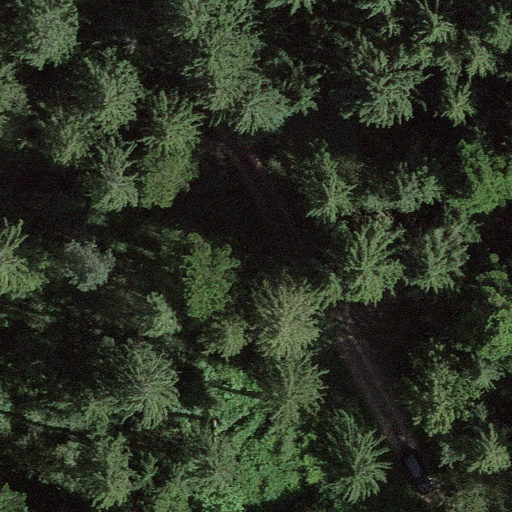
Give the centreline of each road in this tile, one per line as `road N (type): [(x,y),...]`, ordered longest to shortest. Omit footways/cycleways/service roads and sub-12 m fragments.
road 1 (track): [(150,0),(443,511)]
road 2 (track): [(511,216),(341,325)]
